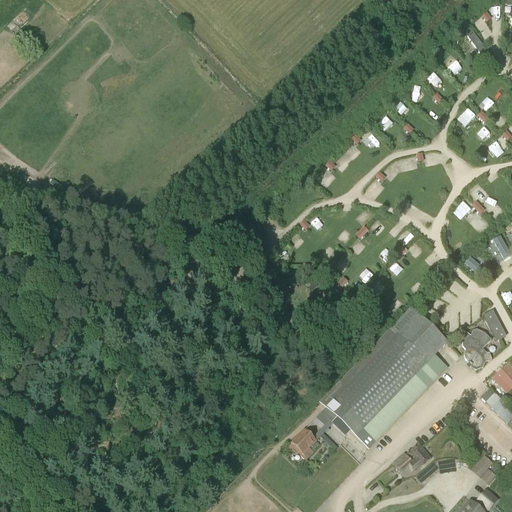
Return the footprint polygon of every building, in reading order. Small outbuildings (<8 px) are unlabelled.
[(486,14),(481,18),(486,24),(491,20),(486,14)] [(476,56),(495,40),(481,24),(462,40),(476,56)] [(432,99),(437,105),(441,100),(436,95),(432,99)] [(477,118),(485,126),(490,122),(481,113),(477,118)] [(403,130),(408,135),(413,131),(407,126),(403,130)] [(506,133),(501,137),(506,143),(511,139),(506,133)] [(355,137),(350,141),(356,146),(360,142),(355,137)] [(329,163),(325,167),(330,173),(334,168),(329,163)] [(379,173),(375,178),(381,183),(385,179),(379,173)] [(476,203),(471,207),(479,216),(484,212),(476,203)] [(299,226),(304,232),(309,227),(303,222),(299,226)] [(370,228),(375,235),(383,229),(377,222),(370,228)] [(363,228),(355,237),(359,241),(368,233),(363,228)] [(350,248),(358,254),(361,250),(353,244),(350,248)] [(328,246),(321,254),(327,259),(334,251),(328,246)] [(394,256),(398,261),(407,252),(403,248),(394,256)] [(341,255),(333,264),(342,271),(350,263),(341,255)] [(365,285),(373,277),(366,270),(358,278),(365,285)] [(297,288),(299,280),(291,278),(289,286),(297,288)] [(453,278),(444,285),(452,295),(460,288),(453,278)] [(347,283),(343,279),(337,285),(342,289),(347,283)] [(429,282),(424,286),(430,292),(434,288),(429,282)] [(378,304),(372,309),(376,314),(382,309),(378,304)] [(368,450),(447,370),(434,357),(446,344),(410,309),(319,403),(325,409),(337,420),(368,450)] [(493,332),(499,328),(492,314),(485,317),(493,332)] [(499,341),(504,338),(500,329),(494,332),(499,341)] [(465,334),(459,336),(462,344),(462,347),(466,351),(464,355),(466,360),(469,363),(468,364),(471,367),(472,367),(476,369),(481,367),(483,362),(481,359),(483,357),(485,363),(489,363),(491,361),(489,354),(486,354),(483,350),(482,350),(491,342),(484,335),(476,331),(472,332),(470,338),(465,334)] [(506,395),(510,391),(511,389),(511,367),(509,364),(492,380),(506,395)] [(490,391),(481,400),(485,404),(494,395),(490,391)] [(494,395),(485,404),(491,409),(498,402),(500,400),(494,395)] [(498,402),(491,409),(507,426),(511,420),(511,416),(502,407),(504,405),(500,400),(498,402)] [(321,430),(314,437),(316,443),(337,420),(325,409),(312,422),(321,430)] [(304,431),(292,443),(302,454),(300,456),(305,462),(313,454),(309,450),(316,443),(314,437),(306,429),(304,431)] [(418,470),(431,460),(418,445),(406,455),(412,462),(410,463),(404,456),(392,466),(401,476),(409,470),(411,473),(417,468),(418,470)] [(479,479),(492,464),(483,457),(470,472),(479,479)] [(486,511),(496,501),(486,492),(474,506),(470,502),(461,511),(486,511)]
